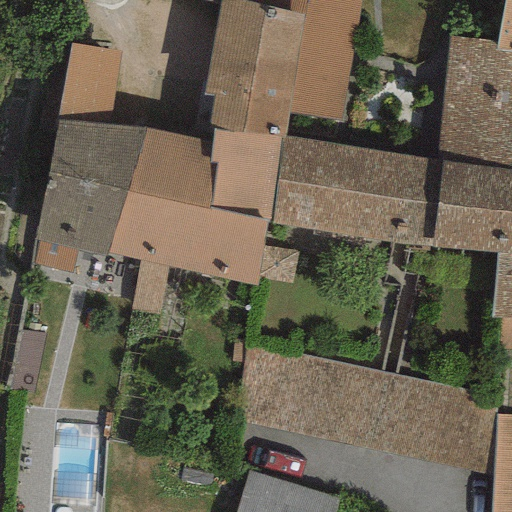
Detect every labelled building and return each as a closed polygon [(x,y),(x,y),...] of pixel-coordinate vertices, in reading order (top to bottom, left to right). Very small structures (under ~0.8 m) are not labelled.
[(240,0),(219,0),(218,4),(200,96),(211,98),(205,126),(213,127),(282,141),(283,137),(288,112),(309,14),(246,1),(240,0)] [(358,0),(245,0),(246,1),(309,14),(288,112),(338,121),(358,0)] [(511,0),(502,0),(494,41),(493,49),(511,51),(511,0)] [(429,247),(493,254),(489,318),(511,319),(511,51),(493,49),(494,41),(450,37),(436,160),(429,247)] [(119,52),(68,43),(53,120),(57,121),(106,126),(119,52)] [(110,255),(138,128),(106,126),(57,121),(27,265),(69,274),(74,254),(104,258),(110,255)] [(210,144),(138,128),(110,255),(251,285),(264,224),(265,219),(282,141),(213,127),(210,144)] [(436,160),(283,137),(282,141),(265,219),(264,224),(429,247),(436,160)] [(495,397),(245,345),(236,423),(473,474),(495,397)] [(511,511),(511,415),(496,414),(490,511),(511,511)] [(235,511),(336,511),(341,496),(249,469),(235,511)]
